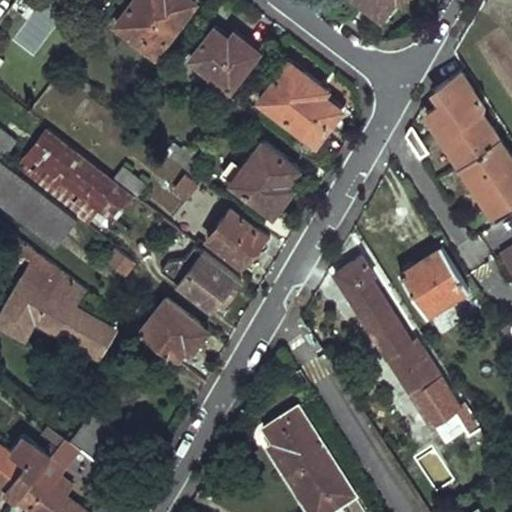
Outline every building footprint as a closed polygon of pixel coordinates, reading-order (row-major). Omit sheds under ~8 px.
[(195,0),(133,0),(117,22),(132,34),(136,29),(160,47),(195,0)] [(365,0),(383,13),(392,0),(365,0)] [(37,4),(13,41),(35,55),(59,18),(37,4)] [(213,80),(228,90),(258,49),(243,37),(237,43),(214,26),(192,56),(216,75),(213,80)] [(289,61),(259,99),(314,141),(339,108),(322,94),(326,89),(289,61)] [(446,100),(430,112),(495,208),(511,196),(511,149),(484,107),(484,101),(464,71),(438,89),(446,100)] [(239,101),(230,114),(249,129),(258,117),(239,101)] [(116,246),(135,261),(166,220),(157,212),(137,197),(113,178),(47,128),(15,168),(76,216),(116,246)] [(0,157),(1,158),(15,141),(0,129),(0,157)] [(215,134),(209,141),(217,146),(222,140),(215,134)] [(1,158),(7,162),(20,145),(15,141),(1,158)] [(260,141),(230,181),(272,213),(303,172),(260,141)] [(188,170),(196,160),(173,142),(165,152),(188,170)] [(1,158),(0,157),(0,200),(55,243),(76,216),(15,168),(7,162),(1,158)] [(188,170),(207,184),(215,174),(196,160),(188,170)] [(113,178),(137,197),(146,185),(123,167),(113,178)] [(186,174),(175,188),(188,198),(198,183),(186,174)] [(230,208),(208,238),(247,267),(268,238),(230,208)] [(511,238),(496,246),(510,277),(511,276),(511,238)] [(169,260),(162,268),(219,311),(241,282),(190,242),(173,262),(169,260)] [(445,243),(402,270),(428,312),(471,284),(445,243)] [(135,261),(116,246),(108,259),(126,272),(135,261)] [(85,286),(37,250),(0,306),(0,318),(24,334),(36,315),(96,353),(113,325),(77,303),(85,286)] [(365,252),(337,270),(434,423),(458,408),(462,415),(466,412),(418,334),(413,336),(375,274),(378,272),(365,252)] [(139,328),(181,361),(207,327),(166,295),(139,328)] [(301,401),(266,424),(276,439),(270,443),(300,491),(341,464),(301,401)] [(70,437),(114,471),(137,442),(93,408),(70,437)] [(0,485),(16,497),(43,463),(33,455),(28,460),(11,448),(8,450),(0,443),(0,485)] [(43,463),(16,497),(35,511),(90,511),(64,491),(66,488),(52,477),(61,462),(50,453),(43,463)] [(490,511),(485,502),(467,511),(490,511)]
